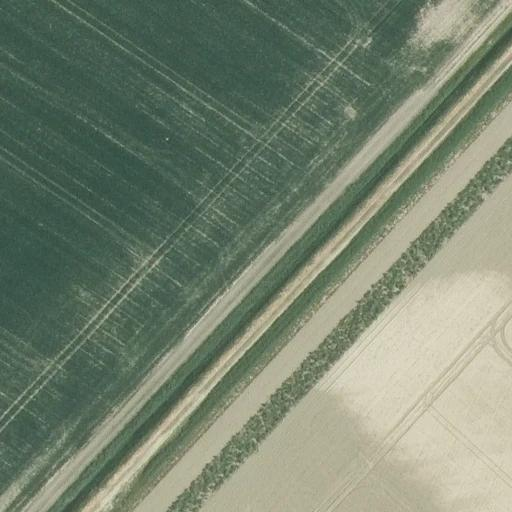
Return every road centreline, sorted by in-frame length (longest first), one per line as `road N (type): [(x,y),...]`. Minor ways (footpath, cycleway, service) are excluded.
road 1 (track): [(511,57),(92,511)]
road 2 (track): [(36,511),(342,182)]
